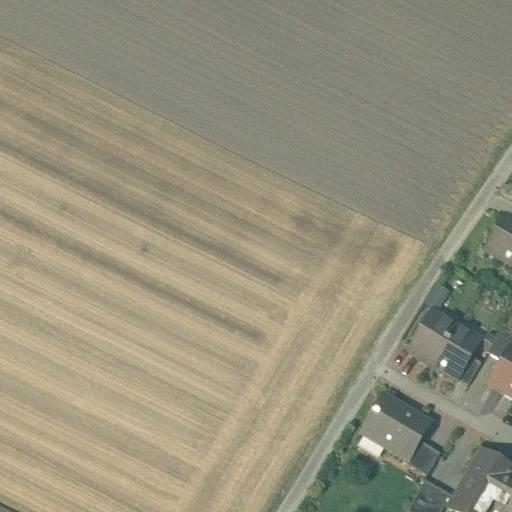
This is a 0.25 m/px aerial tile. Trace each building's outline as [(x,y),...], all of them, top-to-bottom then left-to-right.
[(511,222),(504,219),(485,253),(511,267),(511,222)] [(455,328),(431,314),(407,354),(432,368),(455,328)] [(511,348),(511,332),(503,327),(486,355),(501,364),(510,348),(511,349),(511,348)] [(455,328),(432,368),(456,382),(469,359),(479,343),(455,328)] [(511,349),(510,348),(501,364),(489,385),(511,398),(511,349)] [(480,365),(469,359),(456,382),(466,388),(480,365)] [(405,412),(383,399),(361,435),(363,436),(365,434),(378,442),(377,444),(405,461),(406,461),(418,441),(427,425),(425,424),(424,425),(404,413),(405,412)] [(439,456),(421,446),(422,443),(418,441),(406,461),(405,461),(402,465),(426,478),(439,456)] [(511,473),(511,472),(480,454),(448,510),(452,511),(489,511),(494,505),(506,511),(510,511),(511,511),(511,476),(510,476),(511,473)] [(422,485),(406,511),(441,511),(448,500),(422,485)]
